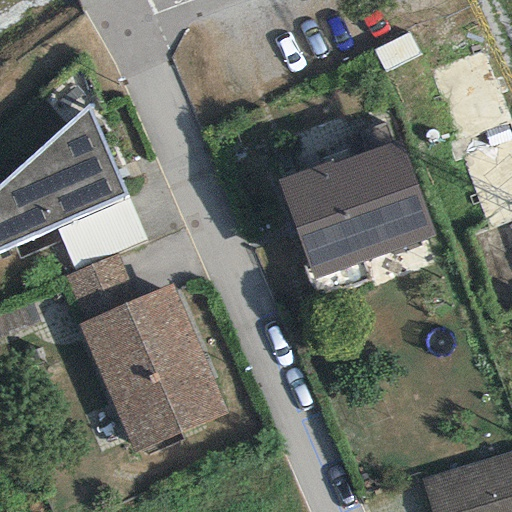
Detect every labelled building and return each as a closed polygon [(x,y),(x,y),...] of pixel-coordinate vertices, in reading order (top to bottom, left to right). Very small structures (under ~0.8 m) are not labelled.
[(511,126),(481,39),(422,60),(481,225),(511,213),(511,126)] [(126,198),(88,105),(0,184),(0,252),(54,228),(126,198)] [(398,139),(338,160),(373,258),(433,236),(398,139)] [(312,279),(373,258),(338,160),(277,181),(312,279)] [(144,242),(126,198),(54,228),(73,272),(116,254),(144,242)] [(73,272),(56,280),(76,326),(136,300),(116,254),(73,272)] [(131,454),(226,414),(171,285),(136,300),(76,326),(131,454)] [(511,511),(511,454),(422,481),(430,511),(511,511)]
